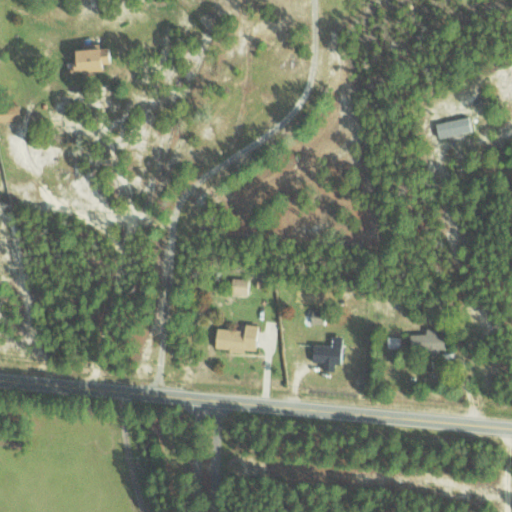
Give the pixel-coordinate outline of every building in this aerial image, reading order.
[(79,49),(80,59),(72,59),(73,72),(120,69),(119,55),(112,56),(112,48),(79,49)] [(0,117),(0,122),(26,119),(25,105),(0,107),(0,117)] [(433,121),(435,135),(471,132),(469,117),(433,121)] [(310,323),(322,323),(323,310),(310,310),(310,323)] [(255,351),(256,324),(243,324),(243,329),(214,328),(213,349),(255,351)] [(408,349),(425,349),(425,356),(441,356),(441,328),(424,328),(424,334),(409,333),(408,349)] [(343,337),(331,335),(330,346),(312,343),(310,361),(321,362),(320,370),(333,371),(334,363),(339,364),(343,337)]
